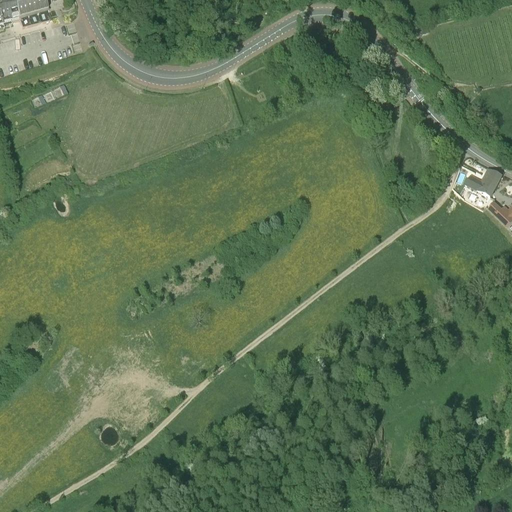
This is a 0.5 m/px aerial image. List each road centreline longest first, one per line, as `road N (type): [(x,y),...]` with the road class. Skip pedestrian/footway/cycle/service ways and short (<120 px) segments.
road 1 (secondary): [(511,174),(453,137),(347,20),(301,19),(211,70),(164,78),(122,60),(84,0)]
road 2 (track): [(33,511),(147,439),(237,355),(409,226)]
